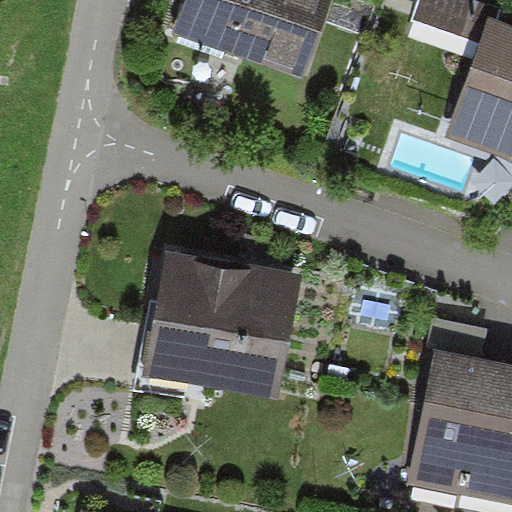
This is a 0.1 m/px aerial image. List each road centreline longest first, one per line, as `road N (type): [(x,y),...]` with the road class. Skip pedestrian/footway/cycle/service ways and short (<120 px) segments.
road 1 (residential): [(511,271),(85,133)]
road 2 (residential): [(85,133),(6,511)]
road 3 (residential): [(85,133),(108,0)]
